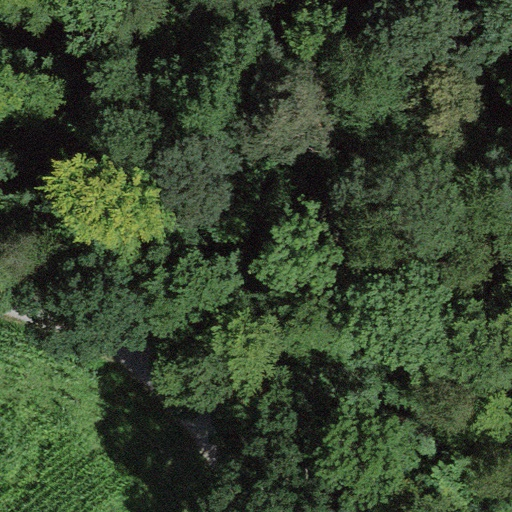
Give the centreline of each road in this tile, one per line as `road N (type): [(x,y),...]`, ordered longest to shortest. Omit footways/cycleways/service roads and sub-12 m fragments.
road 1 (track): [(292,511),(73,245),(0,202)]
road 2 (track): [(154,344),(0,296)]
